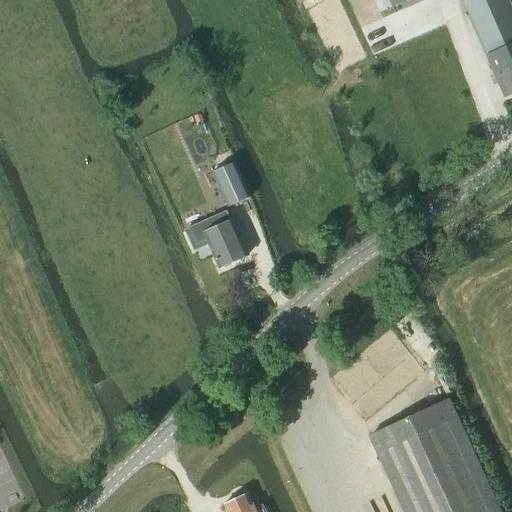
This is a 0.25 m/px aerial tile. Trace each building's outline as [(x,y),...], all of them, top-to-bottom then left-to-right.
[(511,11),(507,0),(465,0),(470,12),(490,57),(488,62),(491,70),(495,71),(505,96),(511,92),(511,11)] [(228,208),(250,198),(235,163),(213,173),(228,208)] [(200,224),(188,229),(196,247),(206,243),(217,269),(246,256),(231,221),(228,223),(224,214),(200,224)] [(500,511),(450,400),(369,437),(403,511),(500,511)] [(251,501),(248,494),(224,505),(227,511),(265,511),(263,506),(260,507),(257,499),(251,501)]
